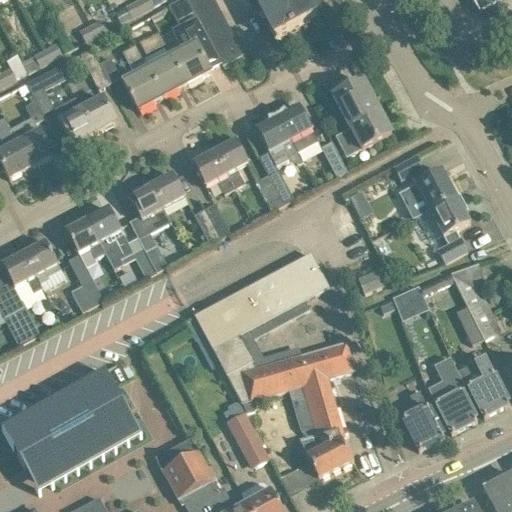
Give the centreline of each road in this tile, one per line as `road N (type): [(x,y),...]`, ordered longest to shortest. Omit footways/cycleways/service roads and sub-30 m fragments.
road 1 (residential): [(0,231),(389,46)]
road 2 (secondary): [(381,511),(511,450)]
